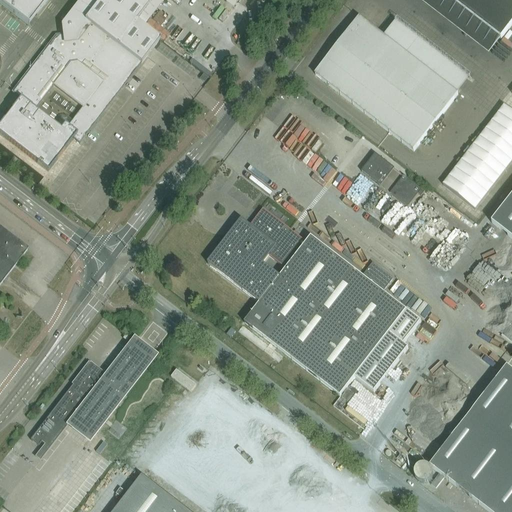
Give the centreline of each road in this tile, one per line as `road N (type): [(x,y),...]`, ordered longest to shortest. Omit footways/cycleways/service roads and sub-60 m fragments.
road 1 (unknown): [(250,161),(455,322),(449,344),(361,459)]
road 2 (unclassified): [(428,511),(143,290)]
road 3 (tertiary): [(0,420),(122,273)]
road 4 (tertiary): [(106,260),(0,415)]
road 5 (tertiary): [(220,130),(171,176),(106,260)]
road 6 (tertiary): [(122,273),(220,130)]
road 7 (tertiary): [(321,0),(220,130)]
road 8 (tertiary): [(106,260),(0,180)]
road 9 (unknown): [(269,137),(299,109),(367,162)]
